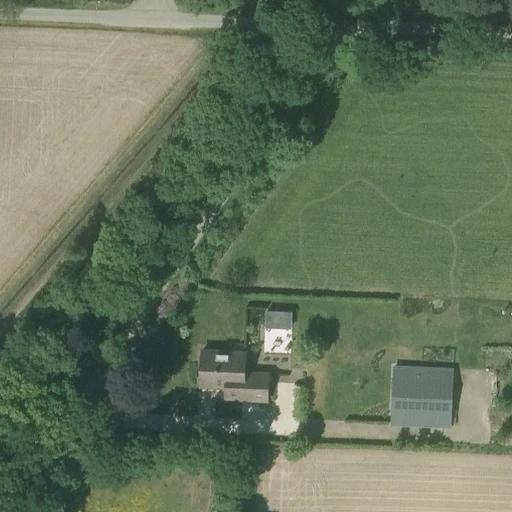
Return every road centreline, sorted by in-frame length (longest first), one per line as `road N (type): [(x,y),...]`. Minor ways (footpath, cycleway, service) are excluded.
road 1 (unclassified): [(349,24),(133,338)]
road 2 (unclassified): [(349,24),(0,9)]
road 3 (track): [(133,338),(7,511)]
road 4 (unclassified): [(511,46),(349,24)]
